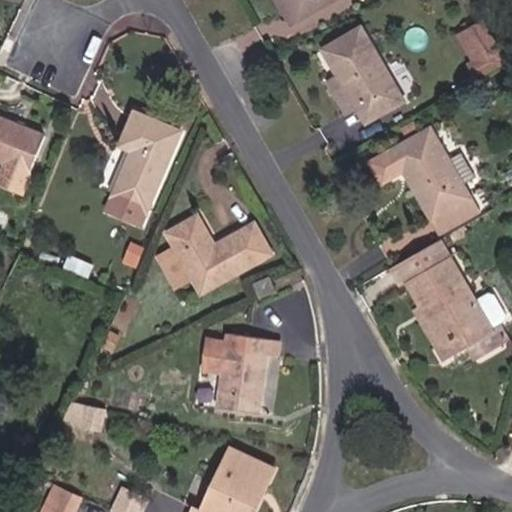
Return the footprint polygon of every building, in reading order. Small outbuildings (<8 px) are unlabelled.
[(268,0),(283,25),(291,20),(278,0),(268,0)] [(278,0),(291,20),(330,0),(278,0)] [(487,19),(470,31),(487,59),(505,49),(487,19)] [(402,98),(361,25),(321,47),(336,73),(325,79),(343,112),(354,105),(363,120),(402,98)] [(181,128),(136,109),(121,142),(133,148),(114,192),(148,206),(181,128)] [(44,130),(0,112),(0,153),(20,162),(15,176),(24,180),(44,130)] [(446,159),(426,125),(368,160),(378,177),(400,164),(438,229),(474,207),(446,159)] [(20,162),(5,156),(0,168),(0,170),(15,176),(20,162)] [(205,213),(173,232),(209,293),(281,252),(264,221),(222,244),(205,213)] [(435,240),(392,266),(402,287),(408,284),(421,306),(441,340),(430,347),(440,362),(460,349),(489,332),(487,328),(471,301),(435,240)] [(274,301),(289,294),(281,272),(264,281),(274,301)] [(485,293),(471,301),(487,328),(500,319),(502,314),(490,294),(485,293)] [(409,315),(430,347),(441,340),(421,306),(409,315)] [(499,325),(489,332),(460,349),(468,364),(508,341),(499,325)] [(213,340),(210,359),(228,363),(227,373),(223,405),(264,411),(275,353),(284,354),(286,338),(234,330),(231,342),(213,340)] [(207,370),(227,373),(228,363),(210,359),(207,370)] [(85,428),(105,433),(110,411),(89,407),(85,428)] [(189,511),(243,511),(258,486),(269,489),(278,465),(230,445),(204,507),(193,503),(189,511)] [(258,511),(269,489),(258,486),(243,511),(258,511)] [(76,511),(82,500),(56,489),(44,511),(76,511)]
